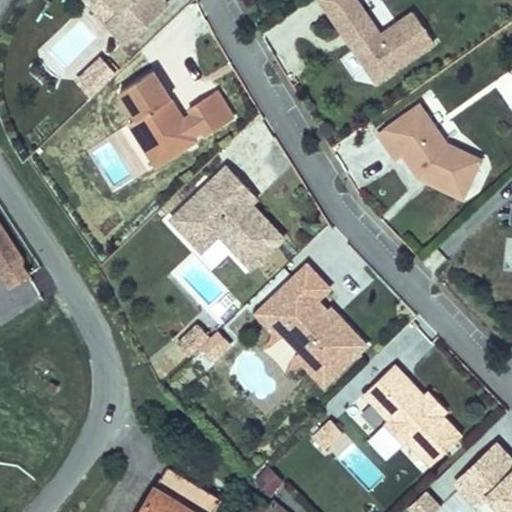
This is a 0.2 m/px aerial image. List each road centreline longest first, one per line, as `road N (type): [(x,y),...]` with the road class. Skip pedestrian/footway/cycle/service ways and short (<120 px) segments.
road 1 (residential): [(511,381),(487,367),(347,223),(210,0)]
road 2 (residential): [(0,177),(93,326),(108,368),(108,405),(97,432),(36,511)]
